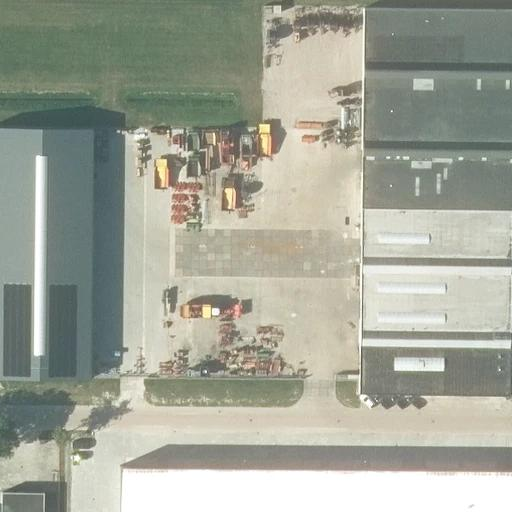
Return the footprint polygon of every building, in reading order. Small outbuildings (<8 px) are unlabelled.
[(356,382),(356,394),(358,394),(506,395),(508,395),(508,386),(508,371),(508,349),(508,315),(509,285),(511,285),(511,9),(362,8),(360,130),(359,235),(356,382)] [(168,230),(247,232),(247,211),(279,212),(280,178),(278,178),(279,133),(276,132),(276,122),(167,119),(164,213),(168,213),(168,230)] [(0,126),(0,377),(89,379),(92,127),(0,126)] [(213,337),(210,319),(188,323),(191,340),(213,337)] [(42,453),(42,476),(51,476),(52,453),(42,453)] [(511,511),(511,468),(118,466),(117,511),(511,511)] [(1,492),(0,511),(42,511),(43,493),(1,492)]
